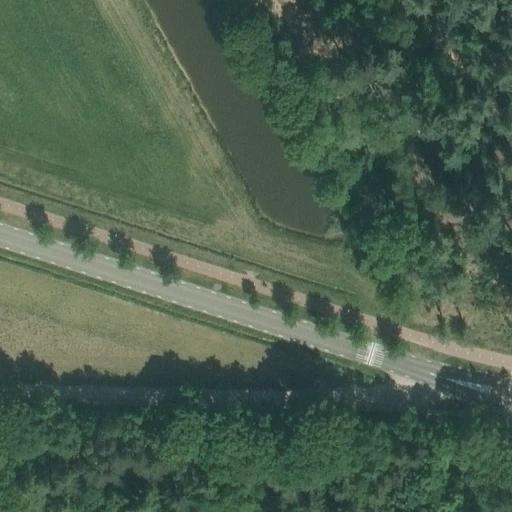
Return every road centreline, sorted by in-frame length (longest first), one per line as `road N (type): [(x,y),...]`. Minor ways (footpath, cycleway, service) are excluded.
road 1 (secondary): [(449,377),(0,232)]
road 2 (track): [(412,366),(395,388),(344,399),(0,387)]
road 3 (track): [(449,377),(424,459),(381,511)]
